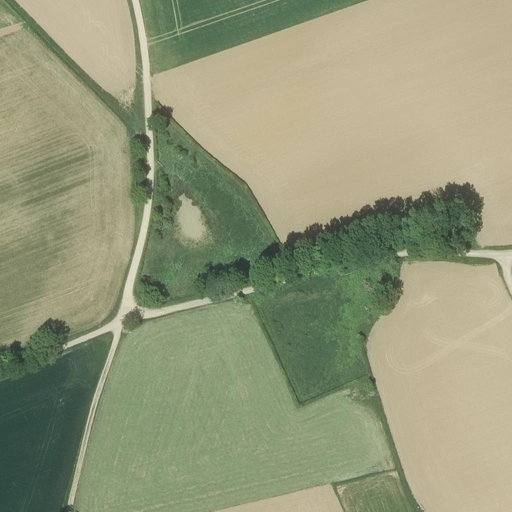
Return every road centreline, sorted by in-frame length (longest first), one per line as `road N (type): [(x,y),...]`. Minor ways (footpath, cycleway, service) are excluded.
road 1 (track): [(504,255),(390,254),(124,320)]
road 2 (track): [(133,0),(145,56),(150,165),(124,320)]
road 3 (track): [(124,320),(68,511)]
road 4 (track): [(124,320),(0,372)]
